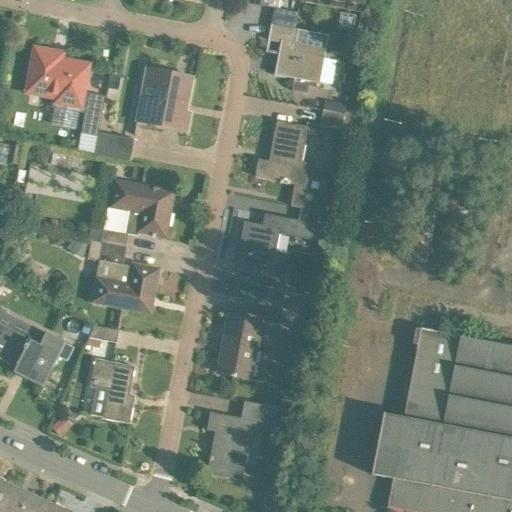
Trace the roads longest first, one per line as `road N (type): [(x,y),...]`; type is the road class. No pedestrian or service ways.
road 1 (residential): [(157,504),(238,76),(225,39),(207,32)]
road 2 (residential): [(15,0),(207,32)]
road 3 (residential): [(157,504),(0,431)]
